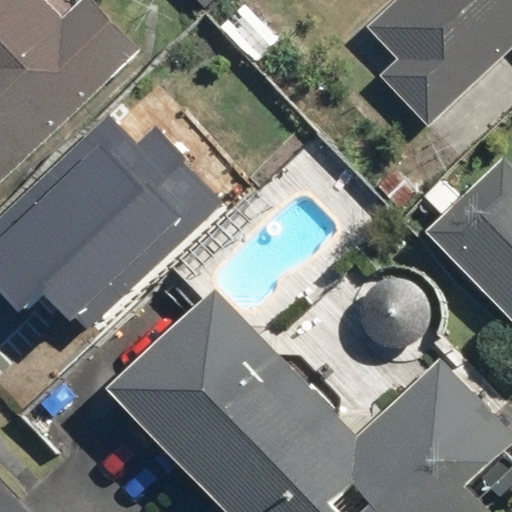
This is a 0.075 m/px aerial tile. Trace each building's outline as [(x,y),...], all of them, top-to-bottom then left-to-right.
[(0,0),(0,190),(142,57),(87,0),(86,0),(66,20),(46,0),(0,0)] [(511,0),(403,0),(369,32),(398,62),(377,81),(429,136),(511,57),(511,0)] [(108,115),(0,213),(0,287),(24,313),(46,292),(82,332),(225,202),(159,131),(139,149),(108,115)] [(511,169),(502,159),(426,233),(511,320),(511,169)] [(211,294),(106,395),(219,511),(490,511),(480,502),(511,470),(511,435),(439,361),(355,441),(211,294)]
